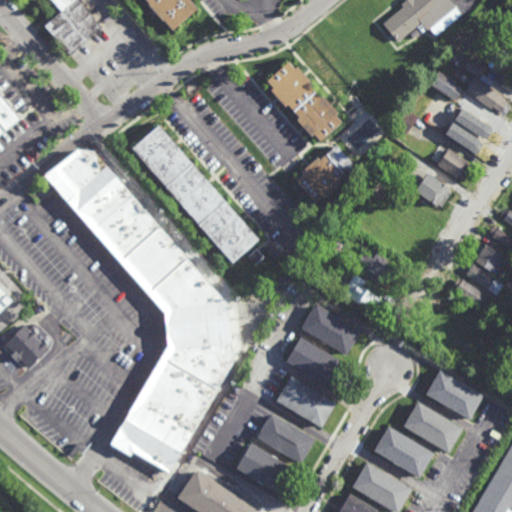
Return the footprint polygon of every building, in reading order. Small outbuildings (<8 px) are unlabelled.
[(78,0),(101,25),(83,40),(68,53),(44,25),(61,10),(52,0),(78,0)] [(188,0),(196,9),(170,31),(161,21),(160,22),(145,4),(141,0),(188,0)] [(447,0),(452,6),(423,30),(421,27),(410,37),(406,32),(394,41),(379,24),(399,7),(397,4),(402,0),(447,0)] [(511,25),(507,30),(493,15),(509,0),(511,3),(511,25)] [(474,75),(463,68),(468,59),(480,66),(474,75)] [(294,70),(296,67),(311,84),(309,87),(320,99),(323,97),(338,114),(336,116),(342,122),(320,142),(313,136),(311,138),(295,121),(298,119),(287,106),(284,108),(269,91),(272,89),(266,82),(287,62),(294,70)] [(511,73),(511,92),(511,94),(496,83),(496,82),(493,80),(499,71),(503,73),(506,69),(511,73)] [(452,101),(427,85),(435,72),(453,83),(452,84),(459,89),(452,101)] [(485,87),(485,86),(504,99),(503,102),(509,106),(503,115),(490,107),(489,109),(476,100),(476,99),(464,91),(472,78),(485,87)] [(0,135),(0,95),(19,120),(0,135)] [(404,135),(392,126),(404,109),(416,117),(404,135)] [(454,122),(487,139),(493,127),(459,111),(454,122)] [(460,125),(453,135),(459,139),(457,141),(474,152),(484,137),(468,126),(466,129),(460,125)] [(258,242),(231,266),(130,150),(156,126),(258,242)] [(445,149),(446,149),(465,162),(464,163),(468,166),(460,178),(456,176),(454,179),(435,166),(437,163),(430,158),(439,145),(445,149)] [(353,166),(343,175),(346,178),(339,184),(341,186),(324,200),(322,198),(314,204),(295,182),(302,176),(300,174),(317,159),(319,161),(336,147),(353,166)] [(227,303),(232,361),(164,476),(110,443),(167,347),(162,309),(67,204),(58,193),(43,177),(77,150),(93,152),(108,168),(227,303)] [(389,184),(378,200),(361,189),(372,173),(389,184)] [(439,207),(435,204),(434,206),(412,192),(424,174),(446,189),(446,190),(449,192),(439,207)] [(511,227),(501,220),(502,218),(499,216),(504,208),(511,212),(511,227)] [(336,236),(329,232),(336,222),(342,227),(336,236)] [(495,229),(496,228),(511,237),(511,249),(487,234),(491,227),(495,229)] [(498,268),(495,266),(491,272),(473,259),(484,243),(501,254),(498,258),(502,261),(498,268)] [(248,256),(255,264),(263,257),(257,249),(248,256)] [(395,266),(394,268),(396,269),(387,283),(363,268),(365,264),(358,259),(362,252),(366,254),(369,249),(395,266)] [(496,294),(486,288),(486,289),(463,274),(464,273),(461,270),(468,260),(494,277),(493,277),(503,284),(496,294)] [(370,310),(348,296),(353,290),(346,285),(355,273),(365,280),(363,284),(371,290),(369,293),(377,298),(370,310)] [(460,280),(461,278),(483,293),(483,294),(487,296),(481,305),(476,302),(475,304),(453,289),(454,288),(450,286),(456,277),(460,280)] [(0,309),(0,286),(11,298),(0,309)] [(345,357),(299,329),(314,305),(360,332),(345,357)] [(430,313),(434,315),(435,314),(448,323),(451,318),(457,322),(454,327),(457,329),(453,333),(469,344),(459,358),(422,332),(423,331),(419,328),(430,313)] [(490,329),(483,324),(486,319),(493,324),(490,329)] [(29,327),(34,322),(50,338),(44,344),(47,347),(28,367),(19,358),(16,361),(9,354),(12,351),(4,342),(8,338),(5,335),(10,329),(13,332),(24,321),(29,327)] [(330,387),(311,375),(311,376),(306,374),(307,373),(284,360),(299,334),(345,362),(330,387)] [(433,350),(423,344),(425,340),(435,347),(433,350)] [(479,376),(472,371),(479,361),(486,365),(479,376)] [(466,418),(422,392),(435,368),(480,395),(466,418)] [(321,427),(301,415),(301,416),(296,413),(296,411),(275,399),(289,374),(336,401),(321,427)] [(446,453),(399,425),(414,400),(460,428),(446,453)] [(315,437),(300,462),(255,436),(256,435),(254,434),(258,426),(260,427),(270,411),(315,437)] [(418,475),(374,449),(387,427),(431,452),(418,475)] [(511,511),(470,511),(511,441),(511,511)] [(281,494),(235,467),(249,442),(295,469),(281,494)] [(397,511),(395,511),(352,486),(366,461),(412,488),(397,511)] [(197,511),(175,497),(195,467),(262,511),(197,511)] [(338,511),(350,493),(377,509),(375,511),(376,511),(338,511)]
